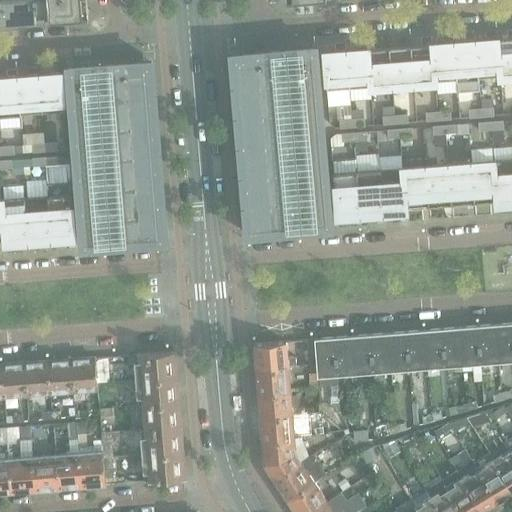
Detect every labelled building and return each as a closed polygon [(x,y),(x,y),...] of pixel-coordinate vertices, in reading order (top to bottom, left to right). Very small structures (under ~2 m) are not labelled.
[(36,20),(34,0),(0,0),(0,5),(1,16),(1,23),(36,20)] [(42,0),(44,20),(83,16),(82,2),(84,2),(83,0),(42,0)] [(511,75),(511,36),(497,38),(500,76),(511,75)] [(500,76),(497,38),(475,40),(479,78),(500,76)] [(479,78),(475,40),(454,41),(457,80),(470,79),(471,92),(479,91),(478,78),(479,78)] [(457,80),(454,41),(432,43),(435,81),(457,80)] [(435,81),(432,43),(411,45),(414,83),(435,81)] [(414,83),(411,45),(389,46),(392,85),(414,83)] [(330,213),(317,61),(315,46),(284,49),(284,48),(254,51),(254,55),(235,57),(236,68),(233,68),(248,235),(299,230),(331,227),(330,213)] [(392,85),(389,46),(368,48),(371,86),(392,85)] [(371,86),(368,48),(346,50),(349,88),(371,86)] [(349,88),(346,50),(324,52),(324,60),(327,90),(349,88)] [(166,241),(152,74),(151,59),(68,66),(69,78),(81,235),(82,248),(166,241)] [(63,79),(62,72),(39,74),(42,113),(65,111),(63,79)] [(42,113),(39,74),(18,76),(21,114),(42,113)] [(0,115),(21,114),(18,76),(0,77),(0,115)] [(493,115),(493,107),(481,108),(481,116),(493,115)] [(481,116),(481,108),(469,109),(470,117),(481,116)] [(450,119),(450,111),(438,112),(438,120),(450,119)] [(438,120),(438,112),(426,113),(426,121),(438,120)] [(407,122),(407,114),(395,115),(395,123),(407,122)] [(395,123),(395,115),(383,116),(383,124),(395,123)] [(364,125),(364,117),(352,118),(352,126),(364,125)] [(352,126),(352,118),(340,119),(340,127),(352,126)] [(503,128),(502,120),(490,121),(491,129),(503,128)] [(491,129),(490,121),(478,122),(479,130),(491,129)] [(458,132),(457,124),(445,125),(446,133),(458,132)] [(446,133),(445,125),(433,126),(434,134),(446,133)] [(412,135),(411,127),(399,128),(400,136),(412,135)] [(400,136),(399,128),(388,129),(388,137),(400,136)] [(504,143),(503,130),(492,131),(492,144),(504,143)] [(367,139),(366,131),(354,132),(355,140),(367,139)] [(355,140),(354,132),(342,133),(343,141),(355,140)] [(57,150),(57,142),(45,143),(45,151),(57,150)] [(45,151),(45,143),(33,144),(33,152),(45,151)] [(14,153),(13,145),(2,146),(2,154),(14,153)] [(496,202),(493,160),(492,148),(470,150),(471,162),(470,162),(474,204),(496,202)] [(57,164),(57,156),(45,157),(45,165),(57,164)] [(45,165),(45,157),(33,158),(33,166),(45,165)] [(511,200),(511,158),(493,160),(496,202),(511,200)] [(0,168),(12,167),(11,159),(0,160),(0,168)] [(474,204),(470,162),(447,163),(451,206),(474,204)] [(451,206),(447,163),(425,165),(428,207),(451,206)] [(428,207),(425,165),(402,167),(405,209),(428,207)] [(405,209),(402,167),(380,169),(379,169),(383,211),(405,209)] [(383,211),(379,169),(356,170),(360,213),(383,211)] [(360,213),(356,170),(333,172),(336,212),(336,215),(360,213)] [(75,235),(72,193),(71,182),(47,184),(48,195),(51,237),(75,235)] [(51,237),(48,195),(25,197),(28,239),(51,237)] [(28,239),(25,197),(2,199),(6,241),(28,239)] [(511,357),(511,322),(495,324),(498,359),(511,357)] [(500,393),(498,359),(495,324),(477,325),(481,376),(490,376),(491,393),(492,395),(494,402),(511,396),(511,393),(511,389),(500,393)] [(482,383),(481,376),(477,325),(460,327),(464,371),(473,371),(474,384),(482,383)] [(464,371),(460,327),(444,328),(447,363),(453,362),(453,372),(464,371)] [(447,363),(444,328),(424,330),(427,364),(447,363)] [(427,364),(424,330),(407,331),(409,366),(427,364)] [(409,366),(407,331),(389,333),(392,367),(409,366)] [(392,367),(389,333),(371,334),(374,369),(392,367)] [(374,369),(371,334),(353,336),(357,370),(374,369)] [(357,370),(353,336),(335,337),(338,372),(357,370)] [(338,372),(335,337),(316,339),(317,362),(318,373),(338,372)] [(317,362),(316,339),(307,339),(309,363),(317,362)] [(288,366),(286,341),(254,344),(256,369),(288,366)] [(177,375),(174,350),(171,350),(171,351),(135,354),(137,378),(177,375)] [(97,382),(96,367),(95,359),(95,357),(95,356),(70,358),(73,390),(74,401),(85,400),(84,389),(97,388),(97,382)] [(108,366),(107,357),(95,359),(96,367),(108,366)] [(73,390),(70,358),(47,360),(50,392),(73,390)] [(50,392),(47,360),(24,362),(27,394),(50,392)] [(27,394),(24,362),(1,364),(3,396),(27,394)] [(290,390),(288,366),(256,369),(258,393),(290,390)] [(179,400),(177,375),(137,378),(139,404),(179,400)] [(319,388),(319,375),(309,376),(310,389),(311,389),(319,388)] [(292,414),(290,390),(258,393),(260,417),(292,414)] [(181,426),(179,400),(139,404),(141,430),(181,426)] [(478,408),(476,401),(468,404),(470,410),(478,408)] [(470,410),(468,404),(457,407),(457,406),(449,408),(451,416),(459,413),(460,414),(470,410)] [(112,406),(100,407),(100,416),(113,415),(113,406),(112,406)] [(491,422),(507,412),(503,406),(487,416),(491,422)] [(89,421),(88,410),(81,411),(81,414),(80,414),(81,415),(77,415),(77,414),(75,414),(76,416),(76,422),(84,422),(89,421)] [(442,418),(440,412),(431,415),(433,421),(442,418)] [(487,416),(485,412),(467,418),(470,423),(472,427),(491,422),(487,416)] [(305,436),(303,413),(292,414),(260,417),(262,440),(294,438),(300,437),(305,436)] [(433,421),(431,415),(422,418),(424,424),(433,421)] [(455,433),(470,423),(467,418),(449,424),(455,433)] [(78,439),(77,433),(76,422),(67,423),(69,440),(78,439)] [(85,432),(84,422),(76,422),(77,433),(85,432)] [(407,430),(405,423),(396,426),(398,432),(407,430)] [(35,490),(32,455),(31,435),(30,426),(6,428),(7,445),(20,444),(20,457),(8,457),(11,492),(35,490)] [(183,451),(181,426),(141,430),(143,454),(183,451)] [(398,432),(396,426),(387,429),(386,426),(376,428),(379,438),(398,432)] [(368,440),(368,430),(360,431),(361,441),(368,440)] [(113,456),(111,432),(101,433),(102,450),(103,459),(113,458),(113,456)] [(416,443),(413,435),(398,440),(400,449),(416,443)] [(326,446),(320,436),(311,442),(317,452),(326,446)] [(429,444),(425,437),(419,440),(423,447),(429,444)] [(301,460),(295,452),(294,438),(262,440),(264,463),(274,479),(301,460)] [(81,486),(79,452),(78,452),(77,440),(69,441),(70,452),(55,453),(58,488),(81,486)] [(354,454),(349,444),(340,449),(345,458),(354,454)] [(511,452),(509,447),(507,448),(504,444),(489,453),(511,490),(511,452)] [(377,462),(370,447),(360,452),(367,467),(377,462)] [(105,484),(103,459),(102,450),(79,452),(81,486),(105,484)] [(185,478),(183,451),(143,454),(145,480),(181,478),(185,478)] [(58,488),(55,453),(32,455),(35,490),(58,488)] [(511,491),(511,490),(489,453),(482,458),(484,461),(476,467),(497,500),(511,491)] [(314,481),(325,473),(313,455),(302,462),(301,460),(274,479),(288,499),(314,481)] [(0,492),(11,492),(8,457),(0,458),(0,492)] [(116,483),(114,458),(113,458),(103,459),(105,484),(116,483)] [(497,500),(476,467),(473,463),(458,472),(481,510),(497,500)] [(477,511),(481,510),(458,472),(457,472),(457,471),(443,480),(461,511),(477,511)] [(461,511),(443,480),(439,475),(424,485),(430,495),(440,511),(461,511)] [(337,483),(343,491),(350,486),(345,478),(337,483)] [(308,511),(327,500),(314,481),(288,499),(296,511),(308,511)] [(376,501),(387,494),(382,487),(372,494),(376,501)] [(353,511),(369,502),(370,493),(368,491),(361,496),(361,495),(346,504),(339,494),(328,501),(327,500),(308,511),(353,511)] [(440,511),(430,495),(414,505),(418,511),(440,511)] [(418,511),(414,505),(410,499),(396,508),(396,509),(398,511),(418,511)] [(364,511),(372,507),(369,502),(353,511),(364,511)]
